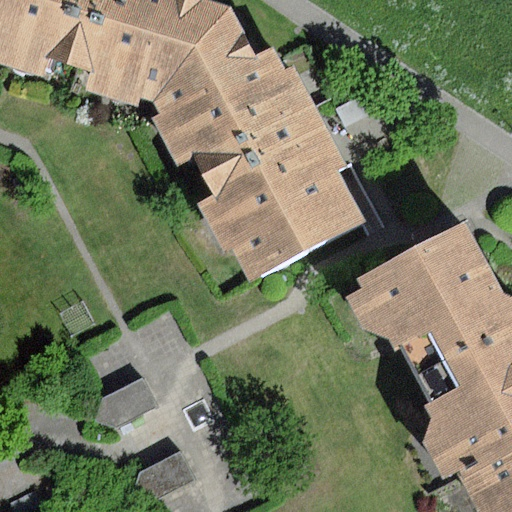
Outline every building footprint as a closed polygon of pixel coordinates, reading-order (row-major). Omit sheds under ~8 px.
[(0,0),(0,63),(45,77),(50,59),(92,72),(85,93),(140,110),(143,98),(156,102),(233,11),(197,0),(0,0)] [(256,54),(233,11),(156,102),(163,116),(157,119),(180,163),(197,154),(219,197),(202,206),(226,252),(232,249),(251,286),(372,224),(347,176),(356,171),(341,141),(299,61),(286,67),(274,44),(256,54)] [(467,223),(359,280),(363,289),(347,297),(364,330),(390,339),(396,352),(409,346),(436,400),(426,405),(434,419),(424,443),(443,480),(459,472),(511,445),(511,298),(504,296),(467,223)] [(157,408),(141,380),(102,398),(95,422),(118,429),(157,408)] [(511,511),(511,445),(459,472),(479,511),(481,511),(511,511)] [(180,452),(140,472),(130,493),(150,503),(195,480),(180,452)]
